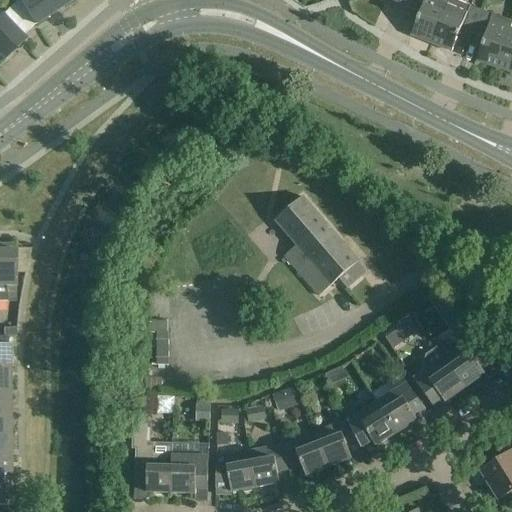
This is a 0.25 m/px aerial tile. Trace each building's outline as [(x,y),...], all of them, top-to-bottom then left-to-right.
[(18,0),(19,1),(23,9),(25,11),(33,24),(34,25),(57,11),(73,0),(18,0)] [(411,35),(431,44),(447,5),(435,0),(434,0),(398,0),(397,4),(420,14),(411,35)] [(448,0),(447,5),(431,44),(451,52),(460,31),(472,35),(481,11),(452,0),(448,0)] [(19,1),(3,16),(0,13),(0,56),(4,61),(25,40),(21,36),(33,24),(25,11),(23,9),(19,1)] [(472,35),(484,39),(476,62),(497,69),(510,29),(511,23),(511,22),(481,11),(472,35)] [(511,29),(510,29),(497,69),(511,73),(511,29)] [(367,272),(302,197),(275,221),(297,246),(285,257),(318,296),(338,279),(347,289),(367,272)] [(0,244),(0,285),(5,286),(5,292),(6,292),(15,292),(14,245),(0,244)] [(152,282),(153,305),(168,305),(167,285),(167,282),(152,282)] [(169,365),(168,321),(153,322),(150,322),(150,333),(155,332),(156,365),(157,365),(169,365)] [(410,321),(400,328),(408,339),(418,332),(410,321)] [(3,337),(16,337),(16,328),(3,328),(3,337)] [(0,367),(9,368),(8,345),(7,345),(7,338),(0,337),(0,367)] [(443,359),(465,389),(485,375),(478,365),(488,358),(472,339),(443,359)] [(465,389),(443,359),(414,380),(428,400),(438,393),(445,403),(465,389)] [(9,368),(0,367),(0,390),(9,390),(9,368)] [(406,383),(376,402),(397,434),(418,421),(411,411),(421,405),(406,383)] [(0,413),(9,413),(9,390),(0,390),(0,413)] [(283,391),(272,395),(279,413),(289,409),(283,391)] [(376,402),(348,419),(360,443),(369,437),(376,447),(397,434),(376,402)] [(197,407),(196,421),(209,422),(209,407),(197,407)] [(0,436),(9,436),(9,413),(0,413),(0,436)] [(360,443),(348,419),(315,432),(329,468),(352,459),(347,448),(360,443)] [(329,468),(315,432),(283,444),(290,470),(302,466),(306,477),(329,468)] [(0,458),(10,459),(9,436),(0,436),(0,458)] [(278,472),(290,470),(283,444),(282,444),(248,451),(255,489),(280,484),(278,472)] [(255,489),(248,451),(217,457),(216,496),(225,496),(225,494),(255,489)] [(511,451),(481,471),(499,500),(511,491),(511,451)] [(147,493),(170,494),(172,455),(136,454),(135,481),(147,481),(147,493)] [(172,455),(170,494),(196,495),(196,483),(208,483),(209,456),(172,455)] [(0,482),(10,482),(10,459),(0,458),(0,482)] [(10,482),(0,482),(0,505),(10,506),(10,482)]
